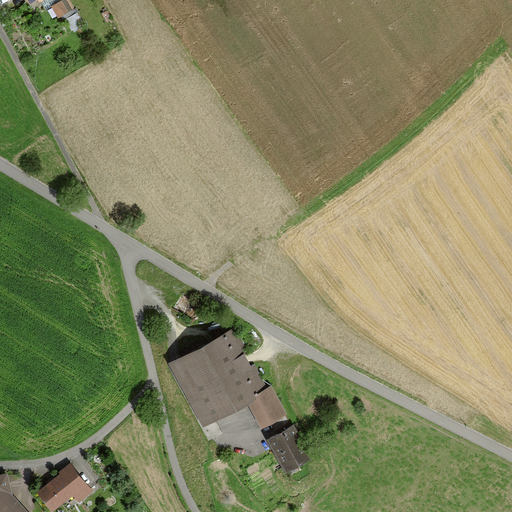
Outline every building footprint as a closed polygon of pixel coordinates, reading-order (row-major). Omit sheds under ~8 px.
[(66,0),(65,0),(53,7),(59,18),(72,11),(66,0)] [(272,381),(267,383),(235,324),(170,359),(204,421),(247,398),(261,425),(287,412),(272,381)] [(293,421),(267,434),(285,468),(311,455),(297,429),(293,421)] [(80,500),(94,490),(73,462),(52,477),(37,488),(52,508),(74,492),(80,500)] [(0,511),(30,511),(12,493),(11,488),(7,470),(0,471),(0,511)]
